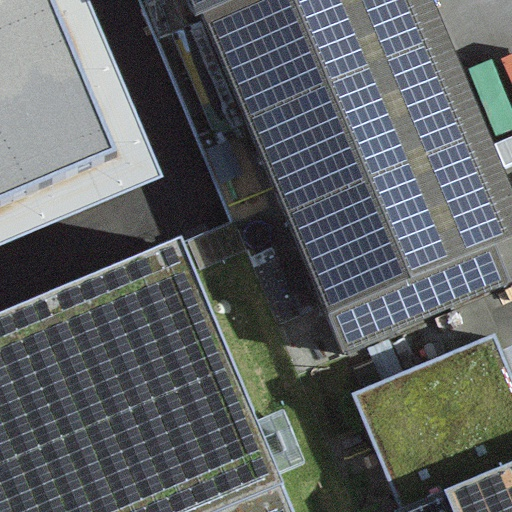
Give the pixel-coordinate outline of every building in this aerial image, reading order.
[(184,0),(341,366),(511,293),(497,259),(511,253),(511,197),(427,0),(184,0)] [(198,241),(207,264),(248,249),(239,225),(198,241)] [(289,511),(184,260),(0,336),(0,511),(289,511)] [(357,404),(399,511),(428,511),(511,479),(511,393),(494,349),(357,404)] [(511,511),(511,479),(428,511),(511,511)]
